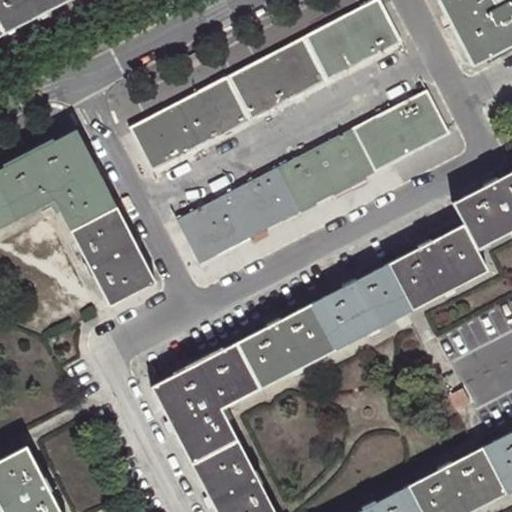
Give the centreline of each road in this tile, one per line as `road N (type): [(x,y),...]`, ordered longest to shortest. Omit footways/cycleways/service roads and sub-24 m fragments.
road 1 (residential): [(186,307),(478,159),(447,99)]
road 2 (residential): [(186,307),(101,351),(181,511)]
road 3 (unclassified): [(75,84),(186,307)]
road 4 (tertiary): [(75,84),(241,0)]
